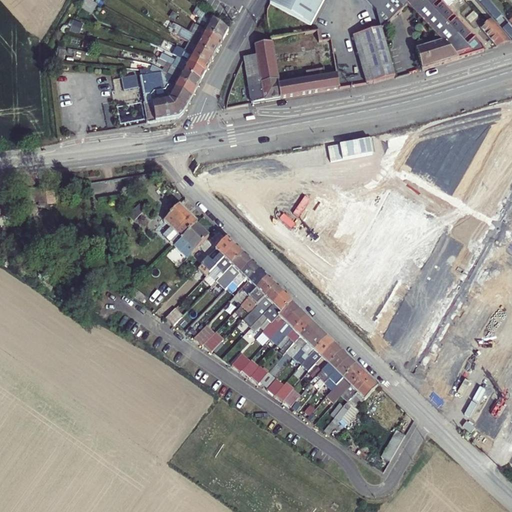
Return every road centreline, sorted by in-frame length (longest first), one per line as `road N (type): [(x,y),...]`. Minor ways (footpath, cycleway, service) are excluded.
road 1 (residential): [(170,147),(188,186),(511,497)]
road 2 (primary): [(199,141),(408,101),(511,70)]
road 3 (primary): [(0,169),(170,147)]
road 4 (residential): [(199,141),(201,107),(260,0)]
